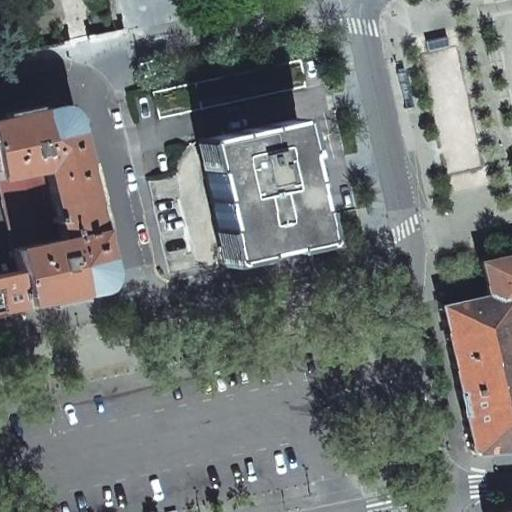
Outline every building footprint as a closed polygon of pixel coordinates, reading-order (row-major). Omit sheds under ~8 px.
[(151,92),(157,118),(303,86),(298,60),(151,92)] [(79,152),(73,122),(52,108),(0,119),(0,200),(16,273),(23,306),(90,292),(93,291),(106,270),(99,239),(79,152)] [(200,140),(227,262),(317,242),(291,120),(200,140)] [(511,256),(481,263),(487,295),(511,290),(511,256)] [(0,310),(23,306),(16,273),(0,276),(0,310)] [(470,451),(474,454),(511,450),(511,290),(438,306),(465,429),(470,451)]
